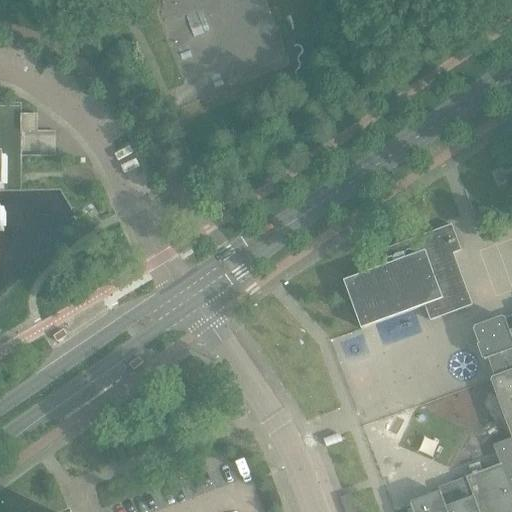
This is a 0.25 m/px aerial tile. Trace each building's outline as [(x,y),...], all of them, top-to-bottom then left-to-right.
[(0,233),(4,233),(4,217),(0,216),(0,192),(22,192),(22,145),(22,133),(20,133),(20,116),(21,116),(21,104),(0,104),(0,233)] [(38,133),(38,116),(21,116),(20,116),(20,133),(22,133),(38,133)] [(362,331),(371,328),(426,307),(432,322),(473,307),(454,255),(462,252),(452,227),(377,255),(382,269),(344,283),(362,331)] [(511,317),(474,332),(485,363),(488,361),(495,379),(492,381),(511,435),(511,317)] [(511,492),(511,441),(495,447),(502,466),(511,492)] [(442,496),(411,507),(412,511),(511,511),(511,492),(502,466),(453,484),(457,497),(444,502),(442,496)]
